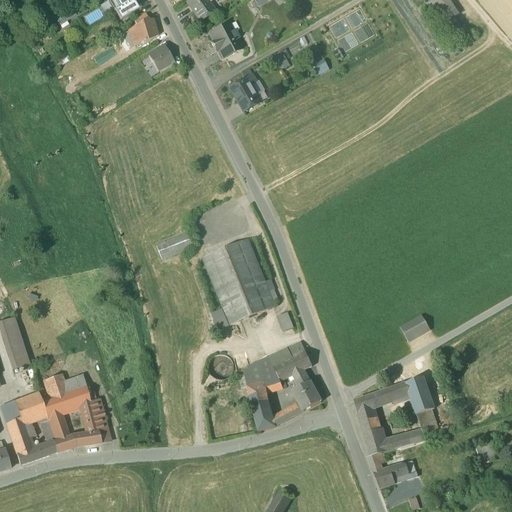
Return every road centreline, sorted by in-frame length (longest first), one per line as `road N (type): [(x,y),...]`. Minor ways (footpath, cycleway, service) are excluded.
road 1 (residential): [(160,0),(281,237),(341,414)]
road 2 (residential): [(341,414),(270,439),(59,463),(0,482)]
road 3 (track): [(337,400),(511,300)]
